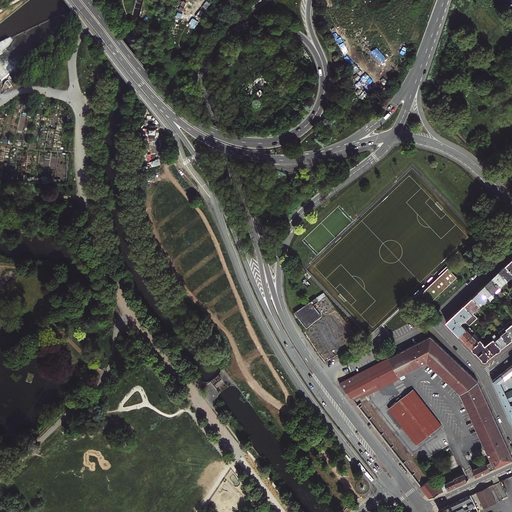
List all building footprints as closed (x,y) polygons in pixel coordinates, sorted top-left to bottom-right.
[(503,266),(500,270),(508,279),(511,275),(511,270),(506,264),(503,266)] [(457,277),(448,267),(423,291),(432,301),(457,277)] [(495,274),(493,277),(500,284),(501,286),(508,279),(500,270),(495,274)] [(500,284),(493,277),(491,278),(487,282),(485,284),(493,292),(496,289),(495,289),(500,284)] [(481,288),(479,290),(489,300),(490,301),(496,295),(493,292),(485,284),(484,285),(481,288)] [(480,304),(481,305),(484,302),(485,304),(489,300),(479,290),(478,291),(475,294),(473,296),(480,304)] [(324,293),(293,313),(308,330),(310,327),(310,326),(318,318),(319,319),(322,317),(313,306),(326,295),(324,293)] [(464,304),(472,311),(475,308),(476,309),(478,307),(480,304),(473,296),(471,297),(468,300),(464,304)] [(459,335),(466,328),(460,322),(464,319),(470,325),(477,317),(472,311),(464,304),(446,321),(453,328),(459,335)] [(400,314),(385,327),(390,333),(405,319),(400,314)] [(406,326),(396,330),(398,338),(409,334),(406,326)] [(472,334),(466,328),(459,335),(463,338),(465,341),(472,334)] [(511,339),(511,335),(507,329),(501,334),(501,335),(508,343),(511,339)] [(488,332),(479,340),(471,347),(483,360),(484,360),(485,360),(486,360),(487,359),(489,357),(493,354),(501,348),(492,336),(488,332)] [(469,344),(471,347),(479,340),(473,334),(472,334),(465,341),(469,344)] [(494,334),(492,336),(501,348),(506,344),(508,343),(501,335),(498,338),(494,334)] [(511,458),(511,455),(477,380),(431,335),(353,375),(340,381),(354,399),(377,387),(412,368),(426,361),(460,393),(490,460),(491,463),(493,467),(511,458)] [(511,380),(511,378),(511,377),(511,372),(509,374),(505,378),(502,373),(498,376),(493,379),(493,380),(511,421),(511,380)] [(412,390),(387,409),(415,446),(440,427),(412,390)] [(476,476),(493,467),(491,463),(490,460),(487,461),(472,468),(476,476)] [(436,489),(430,482),(422,488),(429,497),(468,479),(466,476),(465,471),(441,482),(442,486),(436,489)] [(489,486),(477,492),(484,508),(497,502),(492,493),(491,491),(489,486)] [(453,510),(463,505),(467,503),(473,500),(471,495),(465,497),(464,498),(458,500),(451,504),(449,505),(451,507),(452,509),(453,510)] [(470,508),(476,505),(473,500),(467,503),(470,508)]
